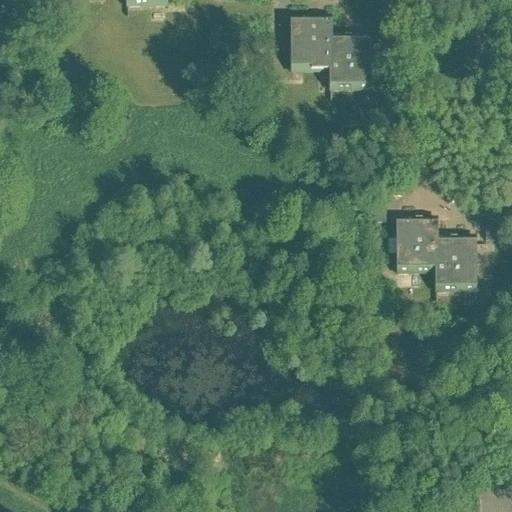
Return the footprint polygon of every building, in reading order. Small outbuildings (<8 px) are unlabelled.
[(126,0),(126,9),(166,9),(165,0),(126,0)] [(330,39),(330,20),(291,20),(291,75),(329,75),(329,93),(369,93),(369,38),(330,39)] [(379,202),(401,202),(400,192),(379,192),(379,202)] [(487,219),(487,208),(467,208),(467,219),(487,219)] [(371,229),(383,229),(383,211),(370,212),(371,229)] [(436,240),(435,221),(396,221),(397,277),(435,276),(435,295),(475,295),(474,240),(436,240)] [(494,247),(494,230),(483,230),(483,247),(494,247)]
